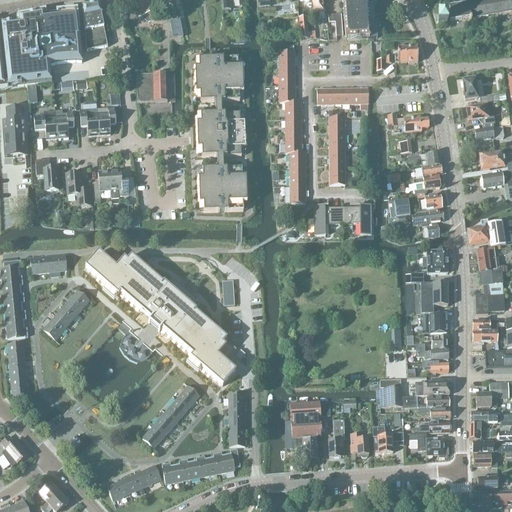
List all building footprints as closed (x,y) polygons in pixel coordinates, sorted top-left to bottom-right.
[(137,10),(138,18),(140,18),(141,22),(146,21),(146,23),(156,21),(154,15),(158,14),(154,0),(141,0),(137,1),(139,10),(137,10)] [(221,0),(222,12),(230,11),(229,0),(221,0)] [(258,0),(259,8),(269,7),(268,0),(258,0)] [(311,0),(312,6),(313,13),(323,12),(322,0),(311,0)] [(342,0),(345,41),(377,39),(376,23),(368,23),(366,0),(342,0)] [(448,16),(449,22),(469,19),(469,21),(471,21),(471,19),(511,11),(509,0),(483,0),(449,6),(450,16),(448,16)] [(82,8),(86,52),(107,48),(99,5),(82,8)] [(1,24),(0,24),(0,89),(26,87),(42,85),(51,84),(50,71),(50,67),(81,64),(76,11),(74,11),(75,12),(72,12),(70,12),(63,13),(61,13),(58,14),(58,13),(56,13),(57,16),(45,17),(45,12),(18,17),(18,23),(1,25),(1,24)] [(328,24),(335,24),(336,38),(343,37),(341,16),(328,17),(328,24)] [(307,17),(298,17),(300,40),(308,39),(307,17)] [(446,17),(437,17),(437,26),(446,25),(446,17)] [(183,38),(180,20),(170,22),(173,40),(183,38)] [(370,44),(371,53),(379,52),(378,43),(370,44)] [(394,57),(395,64),(417,64),(417,57),(419,57),(419,50),(417,50),(417,48),(398,49),(398,57),(394,57)] [(294,54),(278,54),(279,70),(294,70),(294,54)] [(238,69),(238,60),(198,61),(198,70),(194,70),(195,95),(199,95),(200,104),(215,103),(215,115),(221,115),(221,103),(239,103),(239,94),(243,94),(242,68),(238,69)] [(279,70),(279,87),(294,87),(294,70),(279,70)] [(136,75),(137,103),(167,103),(166,75),(136,75)] [(462,82),(465,102),(477,100),(474,80),(462,82)] [(279,105),(285,105),(285,104),(295,104),(294,87),(279,87),(279,105)] [(368,90),(351,91),(351,106),(368,106),(368,90)] [(334,106),(334,91),(317,91),(317,107),(334,106)] [(351,91),(334,91),(334,106),(351,106),(351,91)] [(498,96),(479,99),(480,106),(499,103),(498,96)] [(285,104),(285,105),(285,121),(301,121),(300,104),(295,104),(285,104)] [(466,110),(468,122),(481,120),(482,126),(495,125),(492,106),(466,110)] [(4,133),(5,157),(25,156),(23,121),(22,108),(6,109),(7,122),(8,133),(4,133)] [(114,109),(97,111),(99,137),(110,136),(109,127),(116,126),(114,109)] [(97,111),(79,112),(81,129),(87,129),(87,138),(99,137),(97,111)] [(62,112),(55,113),(57,140),(68,140),(68,130),(74,130),(73,114),(62,115),(62,112)] [(39,132),(45,132),(46,141),(57,140),(55,113),(43,114),(43,117),(37,117),(39,132)] [(200,116),(200,121),(200,125),(196,125),(197,150),(201,150),(201,159),(217,158),(222,158),(241,158),(241,149),(245,149),(244,123),(240,123),(240,115),(221,115),(215,115),(200,116)] [(404,126),(405,135),(421,133),(420,130),(428,130),(427,121),(419,121),(419,118),(403,120),(396,121),(396,116),(387,117),(388,129),(397,128),(397,127),(404,126)] [(328,119),(328,136),(344,136),(343,119),(328,119)] [(285,121),(285,138),(301,138),(301,121),(285,121)] [(502,129),(474,133),(476,144),(502,140),(503,139),(502,129)] [(328,136),(328,153),(344,153),(344,136),(328,136)] [(285,155),(289,155),(289,154),(301,154),(301,138),(285,138),(285,155)] [(410,144),(398,145),(399,156),(412,155),(410,144)] [(328,153),(329,170),(344,170),(344,153),(328,153)] [(480,165),(479,166),(480,169),(481,170),(481,171),(504,168),(502,153),(479,156),(480,165)] [(289,155),(289,171),(305,171),(305,154),(301,154),(289,154),(289,155)] [(408,165),(419,163),(419,161),(420,161),(420,162),(426,162),(427,169),(440,167),(438,154),(407,158),(408,165)] [(242,178),(241,170),(223,170),(222,158),(217,158),(217,170),(202,171),(202,180),(198,180),(199,205),(203,205),(203,214),(243,213),(242,204),(247,204),(246,178),(242,178)] [(35,162),(36,177),(43,177),(45,192),(58,191),(57,169),(50,170),(49,161),(35,162)] [(415,171),(416,179),(442,176),(440,167),(415,171)] [(344,170),(329,170),(329,187),(345,187),(344,170)] [(289,171),(290,188),(305,188),(305,171),(289,171)] [(110,192),(109,172),(98,173),(98,185),(92,185),(94,202),(100,202),(100,193),(110,192)] [(109,172),(110,192),(111,201),(117,201),(119,198),(129,198),(127,183),(121,183),(120,172),(109,172)] [(483,190),(503,187),(503,181),(505,181),(508,202),(511,201),(511,172),(481,178),(483,190)] [(65,176),(67,197),(76,196),(77,208),(90,208),(89,191),(82,192),(81,175),(65,176)] [(399,175),(389,176),(390,185),(391,185),(400,184),(399,175)] [(425,196),(424,192),(440,190),(438,178),(413,182),(414,186),(413,186),(415,197),(425,196)] [(400,184),(391,185),(392,195),(401,194),(400,184)] [(305,188),(290,188),(290,205),(305,205),(305,188)] [(417,203),(424,201),(426,212),(442,209),(441,208),(443,208),(442,202),(440,202),(440,197),(432,198),(432,197),(424,198),(424,196),(417,197),(417,203)] [(407,201),(394,203),(396,218),(410,216),(407,201)] [(360,209),(342,209),(342,225),(360,225),(360,236),(359,236),(359,237),(371,237),(371,236),(370,236),(370,207),(371,207),(371,206),(359,206),(359,207),(360,207),(360,209)] [(342,225),(342,209),(324,209),(324,207),(325,207),(313,207),(314,207),(314,237),(313,237),(313,238),(325,237),(324,237),(324,226),(342,225)] [(411,217),(413,227),(421,226),(421,228),(422,228),(426,228),(428,240),(439,239),(437,228),(435,228),(434,224),(443,223),(442,212),(411,217)] [(511,243),(511,236),(504,237),(502,223),(487,226),(486,223),(481,224),(481,228),(468,231),(467,232),(469,245),(471,246),(489,243),(490,249),(506,247),(505,244),(511,243)] [(483,286),(483,297),(475,297),(476,316),(488,316),(488,314),(504,313),(502,275),(504,275),(504,267),(499,268),(497,259),(495,259),(493,250),(477,253),(480,273),(481,273),(483,286)] [(98,253),(84,269),(117,297),(119,294),(151,321),(152,320),(161,328),(160,329),(192,356),(189,359),(222,387),(235,372),(224,363),(235,350),(225,341),(226,340),(194,313),(195,312),(191,308),(197,300),(174,280),(167,288),(163,284),(162,285),(130,258),(126,262),(116,253),(108,262),(98,253)] [(447,265),(447,263),(447,262),(446,253),(426,253),(427,276),(447,275),(447,266),(447,265)] [(65,257),(47,259),(49,274),(66,273),(65,257)] [(49,274),(47,259),(30,261),(31,276),(49,274)] [(20,262),(3,264),(4,270),(18,268),(18,269),(21,269),(20,262)] [(198,283),(207,291),(218,278),(203,266),(189,282),(195,287),(198,283)] [(18,268),(4,270),(1,270),(2,288),(20,287),(22,286),(22,282),(19,282),(18,269),(18,268)] [(411,275),(411,284),(423,284),(423,275),(411,275)] [(233,282),(222,283),(223,308),(234,307),(233,282)] [(420,285),(421,316),(433,316),(433,308),(447,307),(447,285),(420,285)] [(20,287),(2,288),(4,306),(22,304),(24,304),(24,299),(21,300),(20,287)] [(77,292),(66,305),(78,316),(89,302),(77,292)] [(22,304),(4,306),(6,323),(23,321),(26,321),(25,317),(23,317),(22,304)] [(66,305),(54,319),(66,329),(78,316),(66,305)] [(446,316),(423,317),(423,335),(447,334),(446,316)] [(66,329),(54,319),(43,332),(54,342),(66,329)] [(23,321),(6,323),(7,341),(25,339),(28,338),(27,334),(24,334),(23,321)] [(472,322),(472,333),(490,333),(489,330),(497,330),(497,322),(472,322)] [(472,344),(495,343),(497,343),(497,333),(490,333),(472,333),(472,344)] [(437,338),(431,338),(431,352),(447,351),(447,337),(437,338)] [(7,346),(9,363),(24,362),(23,344),(7,346)] [(511,368),(511,350),(507,351),(507,352),(498,352),(495,352),(484,353),(485,368),(492,368),(511,368)] [(425,353),(416,353),(416,359),(424,359),(424,361),(431,360),(431,363),(448,362),(447,352),(425,353)] [(9,363),(10,381),(26,379),(24,362),(9,363)] [(448,374),(448,364),(422,365),(422,371),(430,371),(430,374),(435,374),(435,375),(448,374)] [(26,379),(10,381),(12,398),(27,397),(26,379)] [(400,382),(380,383),(380,390),(386,389),(387,410),(402,409),(401,389),(400,389),(400,382)] [(416,395),(412,395),(412,399),(416,399),(416,398),(448,397),(448,383),(415,385),(416,395)] [(508,400),(508,385),(489,385),(489,395),(476,395),(476,409),(490,409),(490,400),(508,400)] [(187,387),(176,401),(188,411),(199,398),(187,387)] [(228,396),(228,413),(244,413),(244,396),(228,396)] [(418,410),(429,410),(449,409),(448,399),(426,400),(426,407),(416,407),(417,410),(418,410)] [(321,438),(320,421),(320,417),(319,400),(316,400),(316,403),(303,404),(303,403),(296,403),(296,405),(289,406),(290,423),(285,424),(285,449),(302,448),(302,440),(316,439),(321,438)] [(176,401),(164,414),(176,424),(188,411),(176,401)] [(429,410),(418,410),(418,415),(430,415),(430,422),(449,421),(449,411),(430,412),(429,410)] [(228,413),(229,431),(244,431),(244,413),(228,413)] [(164,414),(153,427),(165,437),(176,424),(164,414)] [(470,414),(470,424),(488,424),(488,425),(511,424),(511,416),(497,417),(497,418),(488,418),(488,414),(470,414)] [(344,458),(343,443),(345,443),(344,422),(332,423),(333,442),(328,443),(329,459),(340,459),(340,458),(344,458)] [(418,427),(418,430),(419,435),(449,434),(449,424),(428,425),(418,427)] [(469,441),(481,441),(481,425),(469,425),(469,441)] [(165,437),(153,427),(141,440),(153,451),(165,437)] [(505,454),(511,454),(511,445),(511,427),(499,428),(499,434),(498,434),(498,447),(493,447),(493,443),(472,444),(472,455),(505,454)] [(391,438),(385,438),(384,428),(377,428),(378,438),(372,439),(373,453),(378,453),(378,455),(392,454),(391,438)] [(244,431),(229,431),(229,449),(245,448),(244,431)] [(350,436),(351,447),(350,447),(351,455),(357,454),(357,457),(361,456),(361,458),(362,459),(366,459),(368,458),(367,456),(368,456),(367,440),(359,441),(359,435),(350,436)] [(426,458),(438,457),(438,459),(445,459),(447,458),(447,449),(444,449),(444,440),(426,441),(426,435),(419,435),(413,435),(409,436),(409,442),(417,442),(417,453),(426,453),(426,458)] [(9,438),(0,445),(5,450),(4,451),(5,452),(2,455),(11,469),(16,465),(17,466),(27,457),(14,443),(13,443),(9,438)] [(303,462),(317,461),(316,439),(302,440),(302,448),(303,462)] [(234,452),(230,452),(230,455),(233,469),(234,469),(240,468),(237,454),(235,454),(234,452)] [(217,455),(213,456),(213,459),(217,476),(234,472),(234,469),(233,469),(230,455),(218,458),(217,455)] [(496,456),(491,456),(472,457),(473,469),(491,468),(491,470),(497,470),(496,456)] [(196,459),(196,462),(200,479),(217,476),(213,459),(200,461),(200,459),(196,459)] [(179,463),(179,466),(183,483),(200,479),(196,462),(183,465),(183,462),(179,463)] [(183,483),(179,466),(166,468),(165,466),(161,467),(165,486),(183,483)] [(154,467),(138,475),(145,489),(161,482),(154,467)] [(138,475),(122,482),(129,496),(145,489),(138,475)] [(507,485),(507,479),(478,480),(478,491),(498,491),(498,488),(502,488),(502,486),(507,485)] [(129,496),(122,482),(106,489),(112,503),(129,496)] [(37,506),(41,510),(59,494),(50,484),(38,495),(44,502),(42,504),(41,502),(37,506)] [(472,506),(473,505),(475,505),(475,511),(492,510),(501,510),(500,503),(511,502),(511,511),(511,492),(506,493),(472,494),(472,506)] [(59,494),(41,510),(42,511),(48,511),(49,511),(48,510),(50,508),(53,511),(59,511),(68,504),(59,494)] [(11,508),(12,511),(26,511),(23,503),(23,504),(22,502),(14,505),(15,505),(15,506),(11,508)]
